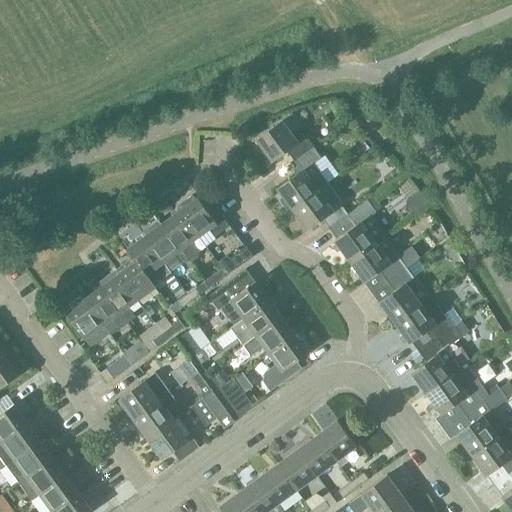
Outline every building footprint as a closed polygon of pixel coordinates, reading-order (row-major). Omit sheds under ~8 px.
[(296,143),(282,123),(256,141),(272,162),(286,152),(294,162),(313,148),(304,137),(296,143)] [(302,173),(278,190),(283,198),(281,200),(280,203),(287,212),(290,212),(292,210),(327,184),(313,165),(321,159),(313,148),(294,162),(302,173)] [(341,204),(327,184),(292,210),(307,231),(322,220),(329,230),(348,216),(340,205),(341,204)] [(185,204),(187,207),(179,212),(198,238),(209,230),(215,238),(227,229),(218,217),(214,220),(198,199),(196,200),(194,198),(191,197),(186,201),(185,204)] [(348,216),(329,230),(337,241),(335,242),(350,262),(385,236),(370,216),(375,212),(367,202),(348,216)] [(199,254),(193,247),(191,244),(198,238),(179,212),(162,225),(188,260),(189,261),(199,254)] [(188,260),(162,225),(161,225),(158,221),(149,228),(152,232),(145,238),(169,271),(170,271),(181,263),(182,264),(188,260)] [(399,256),(385,236),(350,262),(365,283),(380,272),(387,282),(405,268),(397,257),(399,256)] [(153,286),(154,285),(171,272),(170,271),(169,271),(145,238),(127,251),(132,259),(133,258),(153,286)] [(218,263),(222,269),(227,276),(237,268),(228,255),(218,263)] [(122,266),(125,271),(119,276),(138,301),(156,288),(154,285),(153,286),(133,258),(132,259),(122,266)] [(395,293),(380,304),(395,324),(430,298),(415,278),(414,279),(405,268),(387,282),(395,293)] [(222,269),(205,281),(210,288),(227,276),(222,269)] [(119,276),(112,280),(109,276),(100,283),(103,287),(101,288),(127,324),(135,318),(128,308),(138,301),(119,276)] [(269,300),(256,282),(247,289),(238,276),(209,297),(218,310),(221,308),(234,326),(269,300)] [(205,281),(187,295),(192,301),(210,288),(205,281)] [(127,324),(101,288),(84,301),(103,327),(113,319),(120,329),(127,324)] [(170,307),(175,313),(192,301),(187,295),(170,307)] [(411,343),(419,353),(452,328),(430,298),(395,324),(410,344),(411,343)] [(269,300),(234,326),(231,328),(243,346),(282,318),(269,300)] [(74,302),(63,310),(66,314),(85,340),(91,348),(104,338),(102,334),(105,332),(108,336),(109,335),(103,327),(84,301),(78,306),(74,302)] [(282,318),(243,346),(250,356),(260,349),(258,346),(261,344),(268,354),(295,335),(282,318)] [(160,330),(167,340),(184,328),(178,320),(171,325),(169,323),(160,330)] [(152,339),(145,344),(150,352),(167,340),(160,330),(158,328),(150,334),(150,337),(152,339)] [(412,374),(427,395),(460,370),(459,368),(445,349),(460,339),(452,328),(419,353),(427,364),(412,374)] [(188,333),(182,337),(194,355),(200,350),(188,333)] [(268,354),(277,366),(265,374),(264,382),(270,391),(292,375),(288,369),(308,354),(295,335),(268,354)] [(201,351),(208,360),(222,350),(215,340),(201,351)] [(382,366),(406,362),(403,346),(379,351),(382,366)] [(132,365),(140,359),(132,348),(124,354),(132,365)] [(200,350),(194,355),(202,365),(208,360),(201,351),(200,350)] [(107,383),(116,377),(132,365),(123,354),(108,365),(99,372),(107,383)] [(0,390),(18,377),(4,359),(0,361),(0,390)] [(189,360),(182,364),(192,377),(199,373),(189,360)] [(465,364),(459,368),(460,370),(427,395),(442,415),(456,404),(464,414),(488,396),(465,364)] [(219,390),(230,382),(223,372),(212,380),(219,390)] [(156,373),(145,381),(119,400),(134,421),(171,393),(156,373)] [(202,390),(203,399),(213,392),(199,373),(192,377),(202,390)] [(233,380),(230,382),(219,390),(240,418),(254,408),(233,380)] [(471,425),(457,436),(471,456),(507,429),(493,410),(507,400),(499,389),(488,396),(464,414),(471,425)] [(225,429),(234,421),(213,392),(203,399),(217,419),(225,429)] [(171,393),(134,421),(148,440),(174,421),(166,410),(177,402),(171,393)] [(192,407),(206,427),(217,419),(203,399),(192,407)] [(14,406),(0,416),(0,444),(27,424),(14,406)] [(174,421),(148,440),(163,460),(173,453),(180,462),(200,448),(192,438),(189,440),(174,421)] [(349,462),(345,457),(357,448),(338,422),(317,437),(336,463),(341,468),(349,462)] [(27,424),(0,444),(0,457),(6,466),(40,442),(27,424)] [(511,431),(511,430),(507,429),(471,456),(486,476),(501,466),(509,476),(511,473),(511,431)] [(317,477),(336,463),(317,437),(298,451),(317,477)] [(40,442),(6,466),(19,484),(53,459),(40,442)] [(317,477),(298,451),(279,465),(298,491),(317,477)] [(53,459),(19,484),(32,501),(40,495),(66,476),(53,459)] [(298,491),(279,465),(259,479),(278,505),(298,491)] [(511,480),(511,490),(502,497),(511,510),(511,473),(509,476),(511,480)] [(364,474),(351,483),(356,490),(369,481),(364,474)] [(66,476),(40,495),(52,511),(53,511),(78,494),(66,476)] [(387,477),(361,495),(373,511),(380,511),(401,496),(387,477)] [(259,479),(240,493),(253,511),(269,511),(278,505),(259,479)] [(356,490),(351,483),(338,493),(343,499),(356,490)] [(253,511),(240,493),(220,508),(222,511),(253,511)] [(91,511),(92,511),(78,494),(53,511),(91,511)] [(413,511),(401,496),(380,511),(413,511)] [(326,502),(313,511),(312,511),(326,511),(330,509),(326,502)]
